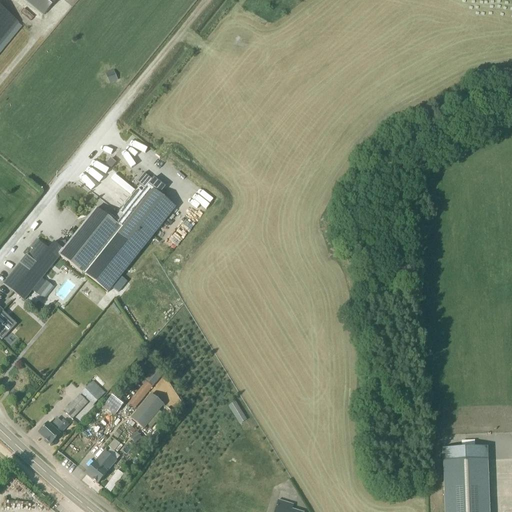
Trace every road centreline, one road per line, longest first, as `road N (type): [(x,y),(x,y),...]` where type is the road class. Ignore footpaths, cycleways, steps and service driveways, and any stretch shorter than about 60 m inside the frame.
road 1 (track): [(205,0),(0,255)]
road 2 (secondary): [(92,511),(0,430)]
